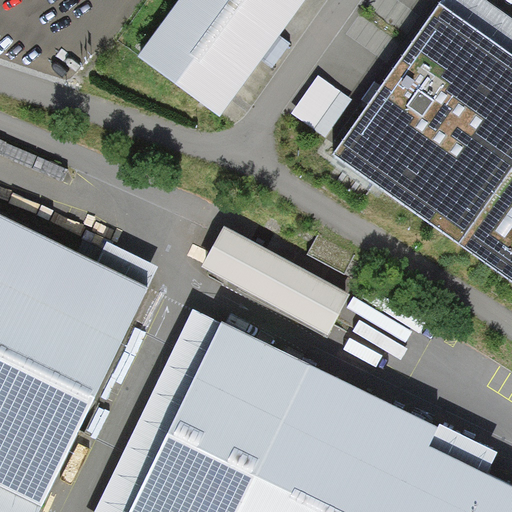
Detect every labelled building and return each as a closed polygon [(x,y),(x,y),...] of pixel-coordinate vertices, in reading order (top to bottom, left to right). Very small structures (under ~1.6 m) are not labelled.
[(216,112),(291,10),(276,0),(181,0),(140,57),(216,112)] [(276,0),(291,10),(298,0),(276,0)] [(511,48),(444,0),(433,0),(330,145),(511,274),(511,48)] [(322,74),(295,112),(329,136),(356,98),(322,74)] [(0,485),(41,506),(147,286),(0,215),(0,485)] [(345,292),(222,228),(201,268),(324,332),(345,292)] [(319,232),(307,253),(343,273),(355,252),(319,232)] [(511,511),(511,488),(487,476),(493,463),(219,327),(126,511),(511,511)]
